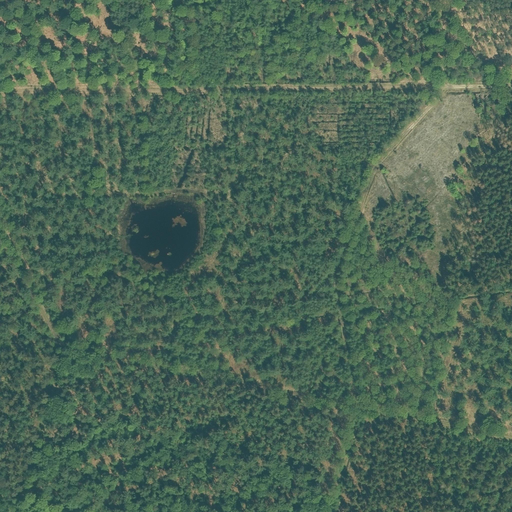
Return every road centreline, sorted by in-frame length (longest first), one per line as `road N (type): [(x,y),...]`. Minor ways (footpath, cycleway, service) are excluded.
road 1 (track): [(64,348),(511,439)]
road 2 (track): [(0,91),(445,85)]
road 3 (track): [(445,85),(378,167),(349,242),(270,239),(229,219)]
road 4 (track): [(349,242),(337,271),(358,408),(329,511)]
road 5 (track): [(16,511),(64,348)]
road 6 (track): [(64,348),(0,235)]
